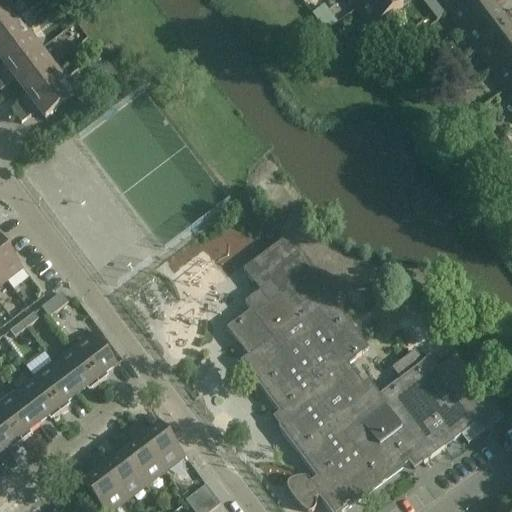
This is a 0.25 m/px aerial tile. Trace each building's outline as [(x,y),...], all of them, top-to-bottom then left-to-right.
[(347,0),(357,13),(373,0),(347,0)] [(373,0),(357,13),(371,32),(403,8),(396,0),(373,0)] [(435,0),(447,15),(466,0),(435,0)] [(466,0),(447,15),(462,35),(493,11),(484,0),(466,0)] [(0,34),(19,20),(8,5),(0,10),(0,34)] [(511,15),(502,23),(493,11),(462,35),(476,54),(511,26),(511,15)] [(0,58),(31,35),(19,20),(0,34),(0,58)] [(511,26),(476,54),(490,73),(511,56),(511,26)] [(0,82),(43,51),(31,35),(0,58),(0,62),(5,68),(0,71),(0,82)] [(54,66),(43,51),(0,82),(0,93),(15,82),(22,91),(54,66)] [(511,56),(490,73),(505,92),(511,86),(511,56)] [(66,81),(54,66),(22,91),(28,99),(10,112),(16,119),(66,81)] [(78,97),(66,81),(16,119),(21,126),(38,113),(45,122),(78,97)] [(0,275),(7,284),(23,272),(0,241),(0,275)] [(251,314),(227,332),(248,359),(241,365),(279,415),(281,417),(284,415),(289,422),(279,429),(278,430),(316,480),(309,486),(308,483),(307,483),(306,482),(305,482),(304,482),(303,481),(302,482),(299,482),(297,482),(295,483),(293,483),(291,484),(290,484),(289,485),(288,485),(288,486),(287,487),(287,488),(287,489),(287,490),(287,491),(287,492),(287,493),(288,495),(290,498),(292,500),(295,505),(298,509),(301,511),(313,511),(314,511),(314,510),(314,509),(315,509),(315,508),(315,507),(315,506),(315,505),(315,504),(319,500),(327,511),(347,511),(409,465),(410,464),(391,438),(403,429),(379,398),(368,383),(360,389),(345,369),(368,352),(348,325),(325,295),(308,272),(288,246),(285,242),(243,273),(253,285),(257,282),(264,292),(245,306),(251,314)] [(187,249),(167,264),(197,303),(216,288),(187,249)] [(68,306),(61,296),(48,306),(41,311),(49,321),(68,306)] [(34,317),(22,325),(26,331),(38,322),(34,317)] [(26,331),(22,325),(10,334),(14,340),(26,331)] [(116,369),(92,337),(73,351),(100,387),(106,382),(103,378),(116,369)] [(100,387),(73,351),(53,366),(77,398),(89,389),(92,393),(100,387)] [(400,383),(379,398),(403,429),(391,438),(410,464),(417,459),(422,465),(423,466),(477,426),(484,435),(496,427),(495,426),(494,426),(494,425),(501,420),(503,424),(504,423),(465,371),(456,359),(444,368),(438,373),(429,361),(423,365),(415,354),(392,371),(400,383)] [(77,398),(53,366),(34,379),(61,416),(68,411),(65,407),(77,398)] [(61,416),(34,379),(14,394),(39,427),(50,418),(53,422),(61,416)] [(39,427),(14,394),(0,404),(0,414),(23,445),(29,440),(27,436),(39,427)] [(23,445),(0,414),(0,456),(12,447),(15,451),(23,445)] [(138,425),(131,431),(165,476),(185,461),(161,429),(148,439),(138,425)] [(165,476),(131,431),(124,436),(134,450),(122,459),(146,490),(165,476)] [(100,454),(92,460),(126,505),(146,490),(122,459),(110,468),(100,454)] [(116,511),(126,505),(92,460),(86,465),(96,478),(83,488),(101,511),(116,511)] [(206,488),(189,500),(185,503),(191,511),(193,511),(213,498),(206,488)] [(213,498),(193,511),(213,511),(220,507),(213,498)]
